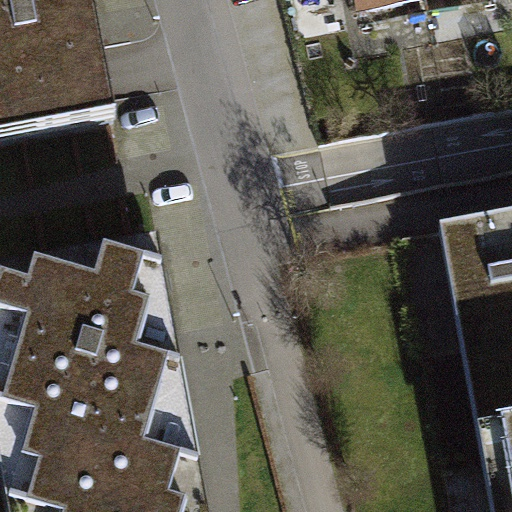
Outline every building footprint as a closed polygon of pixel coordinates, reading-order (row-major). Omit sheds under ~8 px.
[(40,0),(20,4),(0,7),(0,168),(131,144),(117,71),(104,0),(40,0)] [(356,0),(359,16),(427,4),(426,0),(356,0)] [(511,226),(444,239),(485,459),(511,452),(511,226)] [(0,274),(0,452),(11,511),(59,511),(210,485),(201,439),(166,244),(134,250),(99,257),(49,266),(0,274)] [(511,511),(511,452),(485,459),(494,511),(511,511)] [(59,511),(214,511),(210,485),(59,511)]
